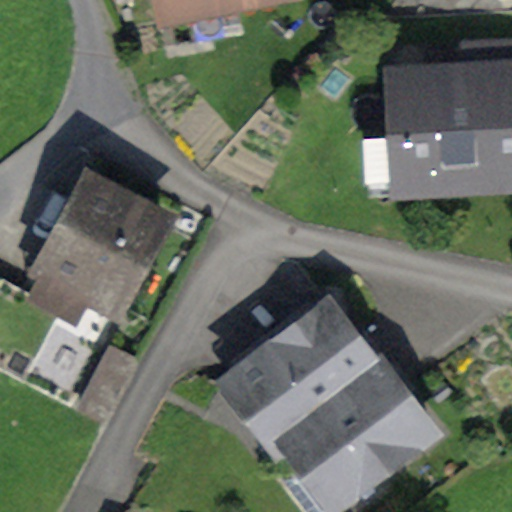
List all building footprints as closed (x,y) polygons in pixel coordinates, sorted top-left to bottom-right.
[(168,0),(170,9),(214,0),(168,0)] [(399,81),(403,182),(511,176),(511,42),(462,45),(463,78),(399,81)] [(115,307),(161,219),(89,181),(42,269),(115,307)] [(61,312),(0,278),(0,370),(24,383),(61,312)] [(376,369),(328,307),(229,383),(278,447),(285,442),(302,465),(283,480),(307,511),(323,511),(429,430),(380,367),(376,369)] [(133,358),(113,348),(82,410),(102,420),(133,358)]
